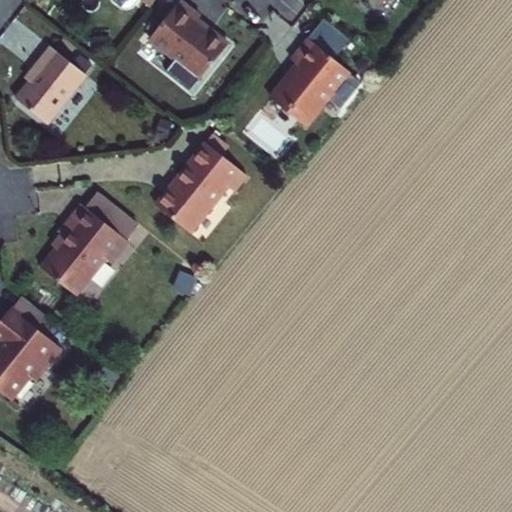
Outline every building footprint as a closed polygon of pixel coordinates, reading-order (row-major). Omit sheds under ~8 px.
[(202,0),(186,0),(163,31),(213,70),(240,35),(210,12),(213,8),(202,0)] [(307,51),(281,85),(315,113),(359,55),(319,24),(301,46),(307,51)] [(53,70),(33,96),(64,120),(102,71),(67,44),(49,66),(53,70)] [(217,132),(169,194),(204,221),(239,176),(245,180),(258,162),(217,132)] [(111,183),(99,199),(141,232),(153,216),(111,183)] [(80,231),(58,259),(92,286),(122,248),(128,254),(144,234),(141,232),(99,199),(96,196),(73,225),(80,231)] [(37,286),(28,298),(48,313),(57,302),(37,286)] [(6,341),(0,347),(0,366),(28,390),(48,365),(53,369),(78,338),(48,313),(28,298),(7,324),(16,333),(8,343),(6,341)]
